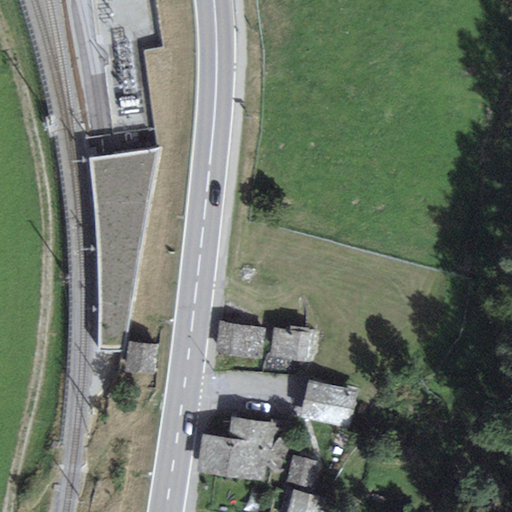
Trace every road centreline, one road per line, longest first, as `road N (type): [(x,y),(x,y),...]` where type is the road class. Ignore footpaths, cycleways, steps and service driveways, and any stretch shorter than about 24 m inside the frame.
road 1 (secondary): [(215,0),(213,112),(164,511)]
road 2 (track): [(8,511),(47,295),(21,74)]
